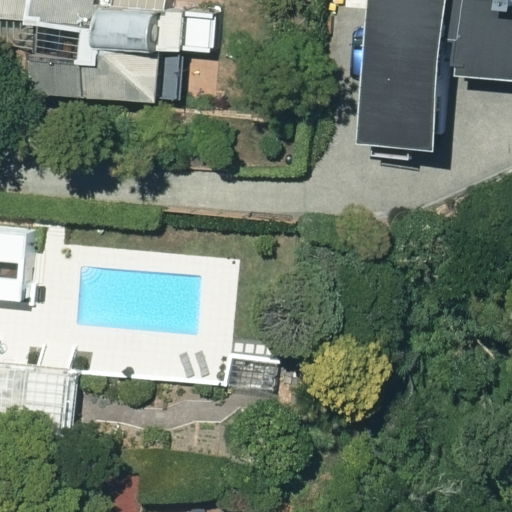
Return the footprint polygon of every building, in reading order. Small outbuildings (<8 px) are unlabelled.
[(31,92),(160,100),(165,47),(216,51),(219,8),(122,0),(0,0),(0,17),(36,21),(31,92)] [(511,0),(367,0),(358,139),(435,146),(441,75),(511,80),(511,0)] [(0,431),(70,437),(76,365),(0,358),(0,296),(25,299),(31,232),(0,230),(0,431)] [(226,394),(277,396),(279,358),(228,356),(226,394)] [(109,476),(105,511),(144,511),(148,480),(109,476)]
